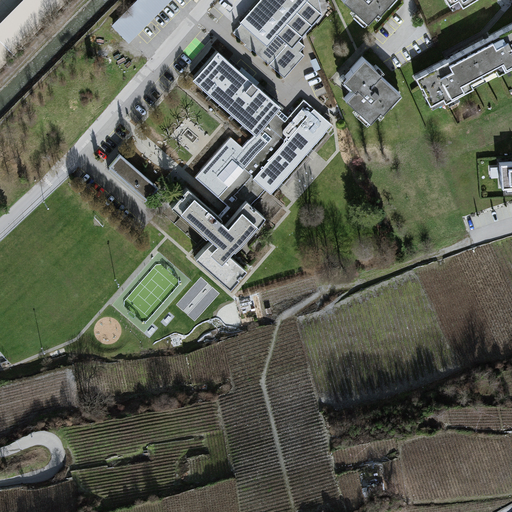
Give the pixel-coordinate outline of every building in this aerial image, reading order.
[(0,69),(69,0),(24,0),(0,24),(0,69)] [(172,0),(139,0),(114,26),(131,42),(172,0)] [(262,0),(232,35),(283,78),(303,56),(299,53),(305,45),(300,42),(322,17),(332,12),(326,0),(262,0)] [(346,0),(370,23),(392,0),(346,0)] [(511,25),(446,61),(415,77),(420,87),(421,86),(425,94),(424,95),(429,104),(442,97),(444,102),(472,87),(470,83),(495,69),(497,74),(511,65),(511,25)] [(281,105),(220,52),(194,81),(258,136),(243,152),(231,141),(198,179),(228,205),(222,213),(191,187),(173,208),(209,239),(193,257),(229,289),(248,267),(233,253),(267,214),(253,201),(265,187),(270,192),(331,123),(303,99),(287,117),(278,109),(281,105)] [(377,63),(367,54),(344,77),(353,86),(344,95),(372,122),(403,90),(384,71),(387,68),(379,61),(377,63)] [(160,187),(124,153),(113,164),(149,198),(160,187)] [(304,187),(318,173),(307,162),(293,177),(304,187)] [(511,162),(501,163),(502,185),(511,184),(511,162)]
